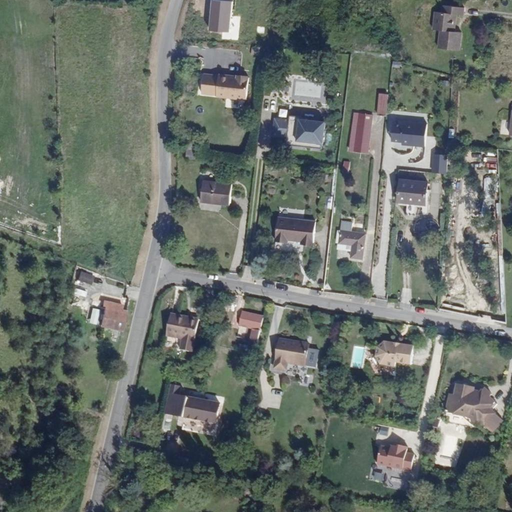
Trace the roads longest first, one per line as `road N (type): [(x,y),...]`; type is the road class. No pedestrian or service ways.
road 1 (residential): [(511,333),(153,272)]
road 2 (tertiary): [(177,0),(160,82),(165,194),(153,272)]
road 3 (tertiary): [(153,272),(95,511)]
road 4 (unknown): [(247,288),(270,100)]
